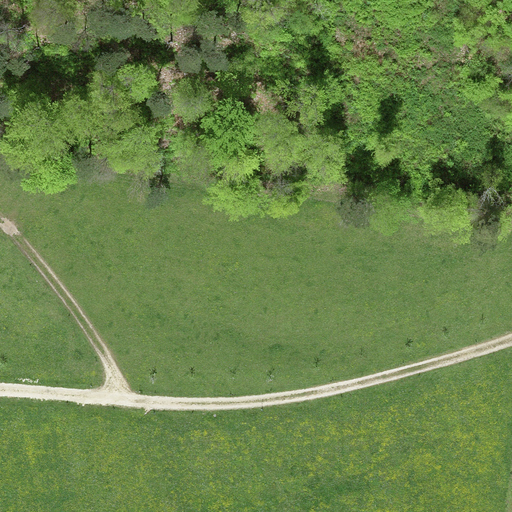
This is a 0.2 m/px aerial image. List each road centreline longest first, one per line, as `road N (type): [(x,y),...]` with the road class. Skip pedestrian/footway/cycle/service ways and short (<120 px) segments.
road 1 (track): [(0,390),(227,405),(356,388),(511,337)]
road 2 (track): [(125,401),(97,341),(0,221)]
